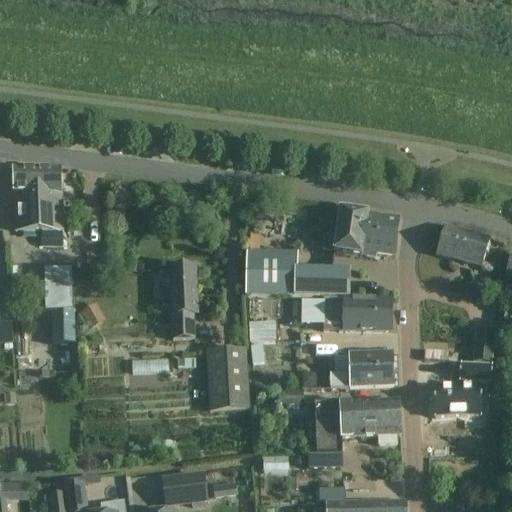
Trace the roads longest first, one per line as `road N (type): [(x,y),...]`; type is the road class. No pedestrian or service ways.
road 1 (residential): [(415,206),(0,148)]
road 2 (residential): [(419,511),(408,346),(415,206)]
